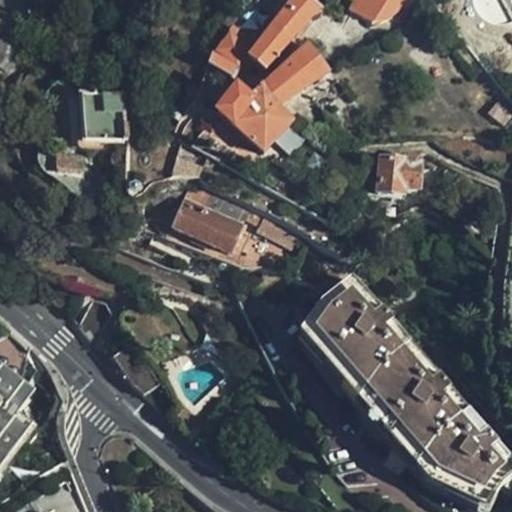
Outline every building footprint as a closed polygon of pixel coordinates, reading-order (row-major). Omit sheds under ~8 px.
[(273,19),(260,35),(259,36),(264,40),(247,59),(266,73),(317,15),(317,14),(320,10),(308,0),(302,0),(301,2),(300,0),(298,1),(296,0),(269,0),(262,9),(273,19)] [(398,15),(408,0),(364,0),(353,17),(370,26),(390,19),(398,15)] [(12,27),(0,23),(0,68),(16,73),(25,42),(9,37),(12,27)] [(234,64),(236,61),(252,43),(241,34),(223,54),(234,64)] [(292,127),(277,113),(295,97),(328,76),(307,49),(266,85),(252,98),(250,103),(234,93),(217,118),(269,152),(292,127)] [(237,69),(214,58),(209,68),(230,81),(237,69)] [(127,101),(98,102),(79,103),(80,147),(126,147),(128,129),(126,129),(127,101)] [(293,157),(303,140),(288,132),(278,148),(293,157)] [(418,186),(418,163),(414,156),(401,157),(399,162),(379,163),(380,196),(400,195),(400,187),(418,186)] [(190,194),(196,183),(171,183),(158,188),(149,193),(143,201),(175,213),(185,192),(190,194)] [(252,209),(196,183),(190,194),(181,215),(174,231),(233,256),(248,217),(252,209)] [(185,192),(175,213),(181,215),(190,194),(185,192)] [(268,218),(252,209),(248,217),(264,227),(268,218)] [(304,237),(268,218),(264,227),(261,234),(297,250),(304,237)] [(511,473),(511,469),(348,279),(316,306),(298,336),(421,484),(481,509),(493,492),(506,479),(511,473)] [(76,329),(94,351),(123,332),(104,301),(90,297),(76,329)] [(191,322),(199,334),(212,327),(204,314),(191,322)] [(233,382),(238,376),(212,327),(199,334),(233,382)] [(143,399),(155,390),(123,340),(103,354),(128,387),(143,399)] [(16,418),(34,394),(0,369),(0,472),(31,429),(16,418)]
